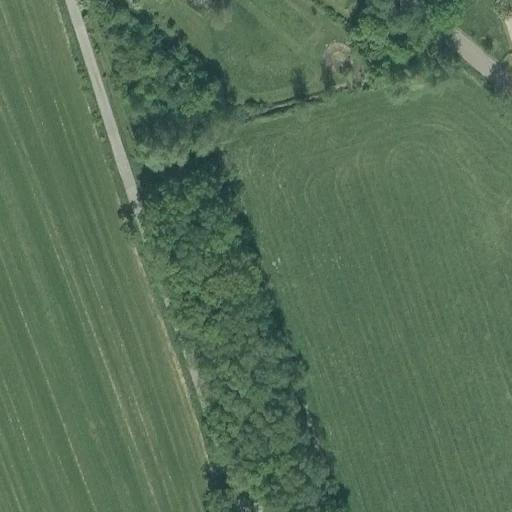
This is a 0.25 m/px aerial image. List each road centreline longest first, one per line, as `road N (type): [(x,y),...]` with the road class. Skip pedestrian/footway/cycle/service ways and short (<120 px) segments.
road 1 (track): [(243,511),(70,0)]
road 2 (unclassified): [(511,88),(405,0)]
